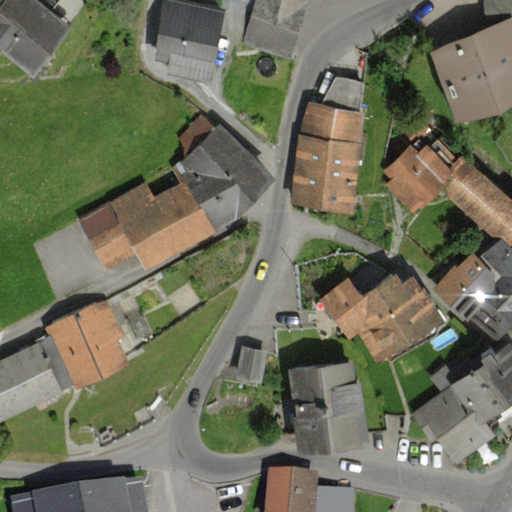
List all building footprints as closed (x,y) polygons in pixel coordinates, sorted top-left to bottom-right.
[(54,24),(24,0),(0,0),(0,47),(21,64),(54,24)] [(218,73),(228,0),(161,0),(155,50),(171,52),(169,66),(218,73)] [(303,0),(245,0),(234,42),(290,56),(303,0)] [(511,10),(511,0),(483,0),(484,13),(511,10)] [(457,108),(511,86),(511,11),(431,43),(457,108)] [(360,99),(366,73),(333,66),(327,92),(360,99)] [(294,197),(352,204),(364,108),(306,101),(294,197)] [(155,192),(146,179),(81,218),(106,262),(138,249),(144,260),(237,209),(273,170),(220,121),(172,166),(180,178),(155,192)] [(449,168),(418,136),(380,171),(411,204),(436,181),(449,168)] [(501,246),(511,235),(511,193),(508,198),(464,153),(449,168),(436,181),(496,242),(501,246)] [(511,329),(511,239),(502,249),(496,242),(464,273),(447,257),(425,279),(452,307),(471,288),(511,329)] [(339,274),(309,295),(340,337),(351,329),(371,356),(432,312),(401,269),(390,277),(383,266),(350,290),(339,274)] [(129,353),(106,298),(45,324),(68,379),(129,353)] [(511,383),(511,356),(498,337),(405,405),(447,462),(486,434),(471,413),(511,383)] [(39,339),(0,358),(0,414),(61,385),(39,339)] [(252,381),(261,350),(240,344),(230,374),(252,381)] [(349,436),(340,355),(275,362),(284,443),(349,436)] [(307,477),(255,477),(254,511),(346,511),(346,494),(307,494),(307,477)] [(134,511),(132,485),(5,499),(6,511),(134,511)]
